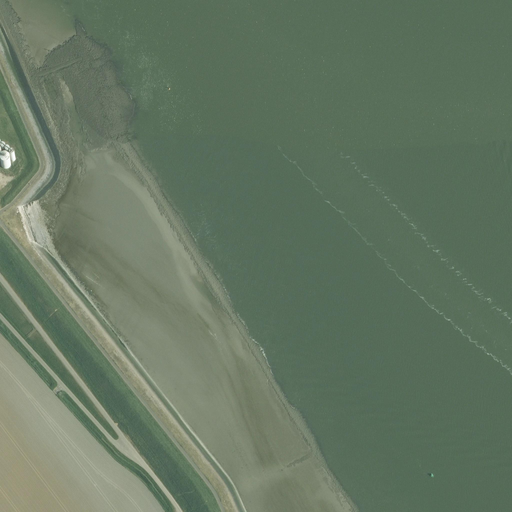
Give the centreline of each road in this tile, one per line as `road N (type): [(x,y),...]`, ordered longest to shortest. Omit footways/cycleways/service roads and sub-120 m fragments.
road 1 (unclassified): [(131,452),(0,276)]
road 2 (unclassified): [(0,316),(131,452)]
